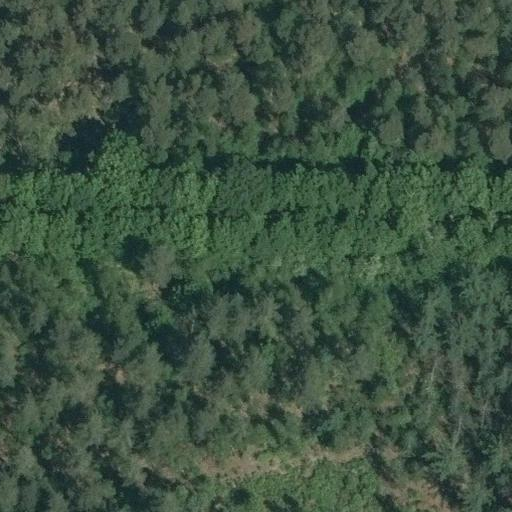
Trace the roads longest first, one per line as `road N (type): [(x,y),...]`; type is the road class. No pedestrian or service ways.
road 1 (tertiary): [(0,220),(511,226)]
road 2 (track): [(0,183),(511,188)]
